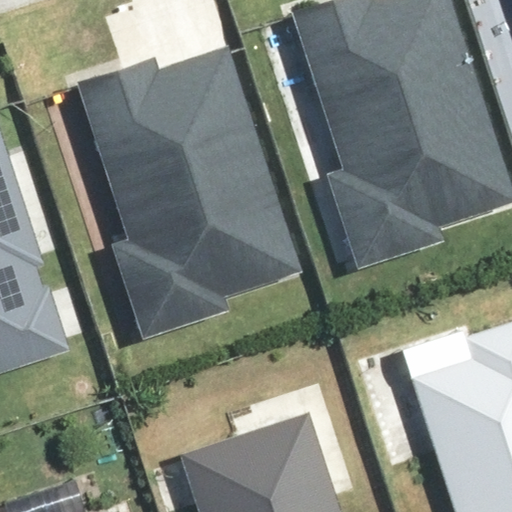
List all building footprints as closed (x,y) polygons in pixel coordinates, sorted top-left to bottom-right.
[(356,0),(325,0),(283,13),(331,167),(314,173),(343,265),(429,238),(424,222),(500,198),(437,0),(368,0),(357,3),(356,0)] [(130,58),(65,78),(115,239),(100,244),(129,336),(215,308),(210,292),(282,269),(212,50),(136,77),(130,58)] [(68,289),(40,298),(25,253),(53,243),(24,154),(0,161),(0,365),(56,347),(53,338),(82,329),(68,289)] [(511,511),(511,316),(386,356),(434,511),(511,511)] [(331,511),(301,413),(154,457),(170,511),(331,511)] [(137,511),(132,496),(79,511),(137,511)]
